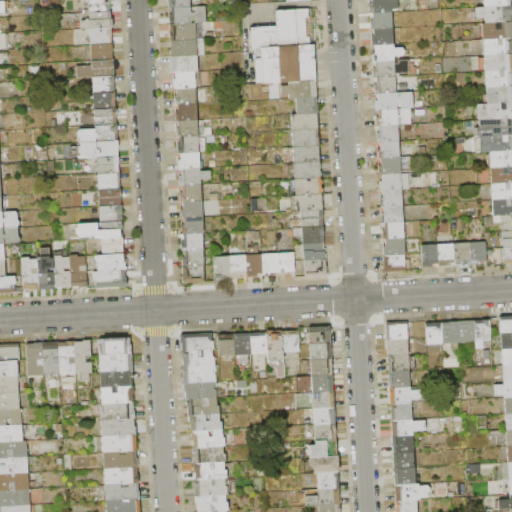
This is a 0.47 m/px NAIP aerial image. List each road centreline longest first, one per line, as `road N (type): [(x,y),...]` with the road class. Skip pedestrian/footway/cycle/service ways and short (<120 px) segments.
road 1 (residential): [(337,0),(366,511)]
road 2 (residential): [(138,0),(166,511)]
road 3 (residential): [(511,290),(0,318)]
